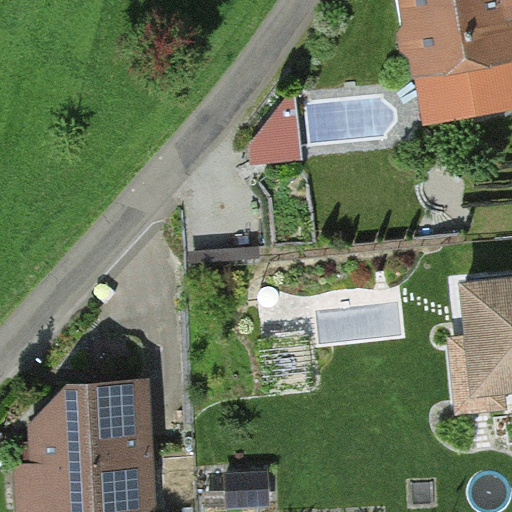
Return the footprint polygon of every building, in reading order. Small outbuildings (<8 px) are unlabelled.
[(508,62),(496,0),(396,0),(411,80),(508,62)] [(265,156),(307,156),(307,110),(266,110),(265,156)] [(511,280),(464,285),(473,386),(511,382),(511,280)] [(156,505),(149,385),(61,392),(29,427),(17,466),(18,511),(156,505)] [(270,474),(224,476),(225,509),(271,507),(270,474)]
